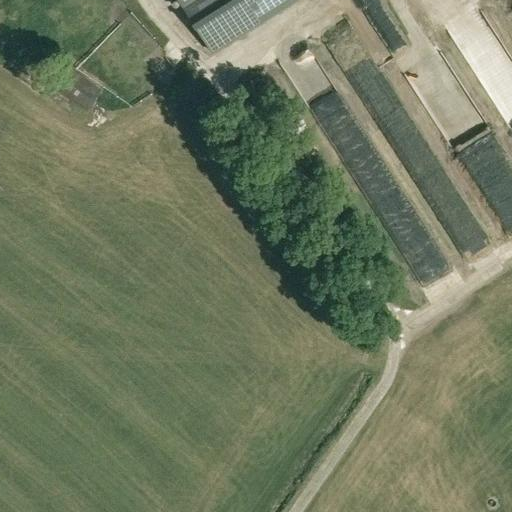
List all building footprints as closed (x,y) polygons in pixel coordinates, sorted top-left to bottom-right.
[(297,0),(179,0),(213,53),(297,0)] [(342,48),(356,58),(366,43),(352,34),(342,48)] [(101,91),(65,65),(49,54),(38,70),(53,81),(51,85),(87,111),(101,91)] [(470,287),(408,184),(380,201),(433,288),(430,289),(440,305),(470,287)] [(511,233),(511,199),(496,211),(511,233)] [(461,235),(482,278),(508,265),(487,222),(461,235)]
